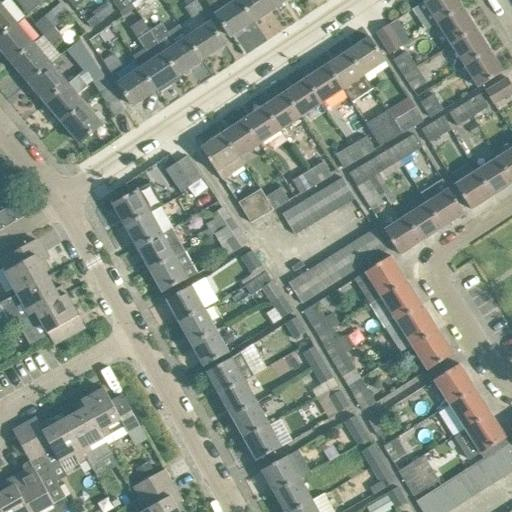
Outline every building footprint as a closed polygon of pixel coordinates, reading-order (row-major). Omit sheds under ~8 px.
[(28,0),(36,8),(45,0),(28,0)] [(69,0),(76,8),(85,0),(69,0)] [(116,0),(124,9),(135,0),(116,0)] [(193,18),(204,10),(197,0),(195,0),(186,6),(193,18)] [(254,21),(239,0),(206,0),(208,3),(209,3),(216,14),(230,37),(254,21)] [(239,0),(254,21),(276,6),(272,0),(239,0)] [(438,23),(463,7),(458,0),(426,0),(424,2),(438,23)] [(55,26),(70,13),(71,13),(61,2),(34,24),(44,35),(55,26)] [(0,37),(16,24),(0,4),(0,37)] [(451,44),(477,28),(463,7),(438,23),(451,44)] [(282,9),(259,21),(267,37),(290,25),(282,9)] [(95,15),(87,21),(92,28),(100,22),(95,15)] [(201,60),(226,44),(210,20),(185,36),(201,60)] [(150,30),(150,31),(179,75),(201,60),(185,36),(176,42),(162,22),(150,30)] [(0,47),(12,62),(33,44),(16,24),(0,37),(0,47)] [(390,25),(389,24),(377,32),(390,54),(403,46),(390,25)] [(55,26),(44,35),(53,46),(64,37),(55,26)] [(465,66),(490,50),(477,28),(451,44),(465,66)] [(145,49),(134,56),(140,66),(156,90),(162,86),(164,88),(174,82),(173,79),(179,75),(150,31),(150,30),(138,38),(145,49)] [(365,76),(386,62),(369,37),(348,50),(365,76)] [(80,40),(67,50),(75,58),(86,50),(80,40)] [(29,81),(50,64),(33,44),(12,62),(29,81)] [(373,88),(365,76),(348,50),(327,64),(343,90),(351,102),(373,88)] [(478,87),(504,71),(490,50),(465,66),(478,87)] [(103,60),(111,72),(123,64),(115,52),(103,60)] [(403,75),(416,67),(407,52),(394,60),(403,75)] [(46,102),(67,84),(50,64),(29,81),(46,102)] [(95,64),(85,70),(92,82),(102,75),(95,64)] [(322,104),(343,90),(327,64),(306,78),(322,104)] [(132,106),(156,90),(140,66),(116,81),(132,106)] [(416,67),(403,75),(413,90),(426,82),(416,67)] [(77,96),(88,86),(78,75),(67,84),(46,102),(63,122),(84,104),(77,96)] [(301,117),(322,104),(306,78),(285,92),(301,117)] [(491,88),(486,92),(493,104),(495,103),(501,99),(503,98),(511,92),(511,84),(508,78),(491,88)] [(116,116),(126,110),(110,85),(100,91),(116,116)] [(280,131),(301,117),(285,92),(264,106),(280,131)] [(421,102),(421,103),(431,118),(444,110),(434,94),(433,94),(421,102)] [(465,104),(473,117),(488,107),(480,94),(465,104)] [(388,110),(401,132),(402,133),(423,121),(409,97),(388,110)] [(81,143),(102,125),(84,104),(63,122),(81,143)] [(457,127),(473,117),(465,104),(449,113),(457,127)] [(259,145),(280,131),(264,106),(243,120),(259,145)] [(388,110),(366,123),(380,145),(380,146),(402,133),(401,132),(388,110)] [(421,130),(430,143),(452,130),(443,116),(421,130)] [(240,158),(259,145),(243,120),(222,134),(243,166),(245,166),(240,158)] [(476,124),(469,128),(472,134),(479,129),(476,124)] [(240,169),(243,166),(222,134),(201,147),(223,180),(240,169)] [(414,134),(392,148),(400,161),(422,148),(414,134)] [(367,137),(351,146),(359,159),(375,149),(374,149),(367,137)] [(351,146),(336,155),(342,166),(343,168),(359,159),(351,146)] [(392,148),(371,161),(385,182),(399,173),(394,165),(400,161),(392,148)] [(511,178),(511,148),(498,157),(511,178)] [(188,156),(167,170),(181,192),(202,177),(188,156)] [(493,196),(511,183),(511,178),(498,157),(477,171),(493,196)] [(371,161),(349,174),(357,187),(370,206),(372,210),(383,203),(369,180),(374,178),(391,205),(397,202),(385,182),(371,161)] [(324,162),(308,171),(316,184),(332,175),(330,173),(324,162)] [(308,171),(293,181),(300,194),(316,184),(308,171)] [(471,209),(493,196),(477,171),(456,184),(471,209)] [(344,205),(354,199),(342,178),(332,184),(344,205)] [(465,214),(449,188),(443,179),(421,193),(426,203),(427,202),(443,227),(465,214)] [(138,189),(113,203),(126,225),(150,212),(161,206),(163,205),(151,183),(138,189)] [(334,210),(344,205),(332,184),(322,189),(334,210)] [(281,188),(266,197),(274,210),(289,201),(289,200),(281,188)] [(268,212),(272,211),(274,210),(266,197),(261,189),(256,192),(239,202),(251,223),(268,212)] [(324,216),(334,210),(322,189),(312,195),(324,216)] [(315,222),(324,216),(312,195),(302,201),(315,222)] [(305,228),(315,222),(302,201),(292,207),(305,228)] [(422,241),(443,227),(427,202),(426,203),(406,216),(422,241)] [(26,216),(15,203),(1,211),(9,225),(26,216)] [(214,218),(207,222),(209,226),(214,233),(234,222),(224,207),(211,215),(214,218)] [(295,234),(305,228),(292,207),(282,213),(295,234)] [(138,247),(162,234),(150,212),(126,225),(138,247)] [(400,255),(422,241),(406,216),(384,229),(400,255)] [(234,222),(214,233),(220,244),(223,250),(227,257),(248,244),(234,222)] [(162,234),(138,247),(150,269),(184,250),(172,228),(162,234)] [(365,235),(378,255),(388,249),(375,229),(365,235)] [(369,261),(378,255),(365,235),(356,241),(369,261)] [(0,262),(17,294),(48,276),(36,255),(43,252),(36,239),(0,259),(0,262)] [(359,267),(369,261),(356,241),(346,247),(359,267)] [(350,273),(359,267),(346,247),(337,253),(350,273)] [(163,292),(197,273),(184,250),(150,269),(163,292)] [(263,265),(252,250),(241,258),(251,273),(263,265)] [(340,280),(350,273),(337,253),(327,259),(340,280)] [(391,256),(365,272),(381,297),(406,280),(391,257),(392,256),(391,256)] [(331,286),(340,280),(327,259),(318,265),(331,286)] [(321,292),(331,286),(318,265),(308,272),(321,292)] [(274,301),(283,295),(273,281),(272,281),(266,271),(245,286),(252,296),(262,289),(270,301),(274,301)] [(312,298),(321,292),(308,272),(299,278),(312,298)] [(36,312),(67,294),(62,285),(55,289),(48,276),(17,294),(0,303),(12,325),(19,321),(19,322),(36,312)] [(302,304),(312,298),(299,278),(289,284),(302,304)] [(406,280),(381,297),(396,321),(422,305),(406,280)] [(180,322),(204,308),(191,286),(167,299),(180,322)] [(54,345),(85,327),(67,294),(36,312),(19,322),(31,343),(48,333),(54,345)] [(270,301),(282,319),(294,311),(283,295),(274,301),(270,301)] [(317,303),(304,311),(312,325),(326,317),(317,303)] [(422,305),(396,321),(412,346),(437,329),(422,305)] [(192,344),(216,329),(204,308),(180,322),(192,344)] [(297,317),(286,323),(295,339),(307,332),(297,317)] [(204,366),(229,352),(216,329),(192,344),(204,366)] [(437,329),(412,346),(427,370),(454,354),(454,353),(453,353),(452,353),(437,329)] [(337,336),(323,344),(333,361),(347,353),(341,343),(337,336)] [(244,380),(244,381),(267,368),(253,344),(241,352),(231,358),(207,371),(220,394),(244,380)] [(313,370),(325,364),(315,346),(303,353),(313,370)] [(347,353),(333,361),(336,366),(342,376),(356,368),(347,353)] [(325,364),(313,370),(322,384),(334,377),(325,364)] [(460,364),(433,381),(449,405),(475,389),(460,365),(461,365),(460,364)] [(256,402),(244,381),(244,380),(220,394),(232,416),(256,402)] [(366,386),(353,394),(363,411),(376,403),(367,387),(366,386)] [(82,400),(103,438),(104,437),(111,433),(115,440),(128,433),(140,426),(123,395),(112,401),(104,388),(82,400)] [(475,389),(449,405),(464,430),(491,413),(475,389)] [(329,397),(338,412),(350,406),(341,390),(329,397)] [(112,452),(104,437),(103,438),(82,400),(74,405),(78,412),(64,419),(86,459),(87,459),(94,472),(102,467),(98,460),(112,452)] [(244,438),(268,425),(256,402),(232,416),(244,438)] [(392,429),(383,413),(369,421),(378,437),(392,429)] [(491,413),(464,430),(480,454),(507,437),(506,436),(506,437),(491,413)] [(356,415),(344,422),(358,445),(370,438),(356,415)] [(37,417),(24,425),(49,468),(50,470),(61,464),(60,463),(74,455),(79,463),(86,459),(64,419),(52,426),(48,419),(40,424),(37,417)] [(269,425),(244,438),(257,460),(292,440),(280,418),(269,425)] [(32,466),(12,478),(30,511),(34,511),(44,507),(53,501),(64,495),(57,481),(50,470),(49,468),(24,425),(13,430),(15,434),(18,438),(30,460),(29,461),(30,462),(32,466)] [(393,461),(406,453),(397,438),(384,446),(393,461)] [(511,445),(510,442),(500,449),(511,468),(511,445)] [(371,468),(383,461),(373,444),(362,452),(371,468)] [(511,468),(500,449),(489,456),(503,477),(511,471),(511,468)] [(287,456),(262,470),(263,471),(264,470),(276,492),(311,472),(299,450),(287,457),(287,456)] [(399,471),(414,496),(440,480),(424,455),(399,471)] [(489,456),(479,462),(493,484),(503,477),(489,456)] [(394,480),(392,475),(383,461),(371,468),(379,481),(369,487),(373,493),(394,480)] [(156,474),(149,462),(135,469),(143,482),(156,474)] [(479,462),(469,469),(482,490),(493,484),(479,462)] [(171,481),(165,469),(156,474),(143,482),(133,487),(140,498),(149,493),(171,481)] [(469,469),(458,475),(472,497),(482,490),(469,469)] [(311,472),(276,492),(287,511),(291,511),(312,501),(300,479),(311,473),(311,472)] [(458,475),(448,482),(462,503),(472,497),(458,475)] [(15,485),(0,493),(0,509),(1,511),(30,511),(12,478),(11,478),(15,485)] [(179,511),(176,504),(171,496),(178,493),(171,481),(149,493),(140,498),(134,502),(139,511),(179,511)] [(448,482),(438,488),(451,510),(462,503),(448,482)] [(398,486),(386,493),(396,509),(408,502),(398,486)] [(438,488),(427,495),(438,511),(447,511),(451,510),(438,488)] [(312,501),(291,511),(334,511),(329,502),(325,494),(312,501)] [(438,511),(427,495),(417,502),(423,511),(438,511)] [(386,511),(392,509),(384,497),(368,506),(370,511),(386,511)]
